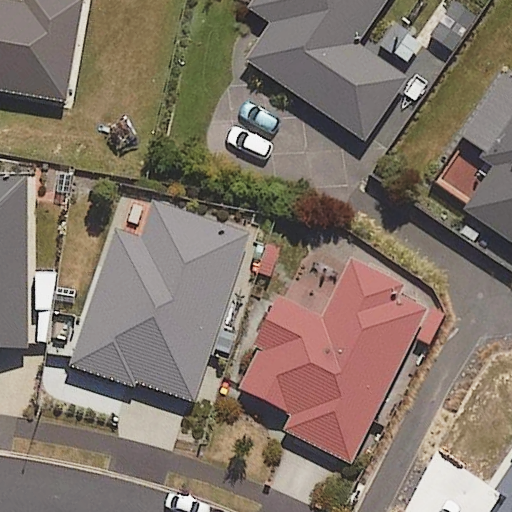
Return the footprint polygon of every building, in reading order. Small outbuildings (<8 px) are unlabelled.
[(0,93),(66,104),(82,4),(55,0),(25,0),(25,8),(0,3),(0,93)] [(358,52),(393,0),(256,0),(248,12),(273,29),(248,67),(366,146),(407,85),(358,52)] [(511,87),(504,82),(463,143),(499,167),(466,215),(511,246),(511,87)] [(0,354),(31,354),(28,182),(0,182),(0,354)] [(213,350),(249,243),(152,211),(141,242),(116,234),(71,369),(208,416),(228,356),(213,350)] [(429,349),(443,321),(305,254),(238,393),(292,420),(285,435),(353,468),(414,342),(429,349)] [(511,511),(511,475),(487,511),(511,511)]
